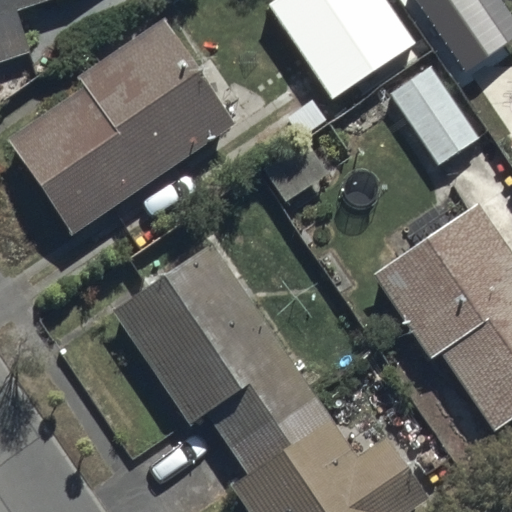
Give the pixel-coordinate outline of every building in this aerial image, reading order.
[(272,0),(267,4),(332,99),(416,43),(387,0),(272,0)] [(511,15),(501,0),(415,0),(466,72),(511,39),(511,15)] [(236,117),(162,18),(4,135),(78,234),(236,117)] [(474,136),(425,61),(384,88),(433,163),(474,136)] [(305,133),(257,164),(281,201),(328,170),(305,133)] [(511,264),(468,204),(374,271),(487,428),(511,410),(511,264)] [(356,441),(210,238),(125,298),(242,462),(214,481),(236,511),(402,511),(432,491),(382,422),(356,441)]
